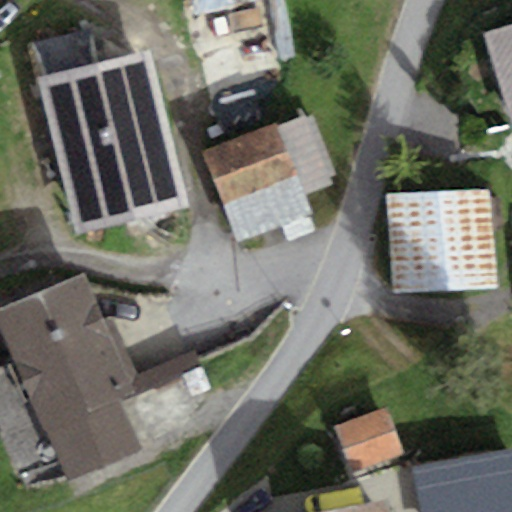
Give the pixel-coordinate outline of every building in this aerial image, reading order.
[(234,0),(194,6),(201,51),(294,38),(289,0),(234,0)] [(511,29),(466,46),(502,146),(511,141),(511,29)] [(93,31),(21,49),(73,250),(196,219),(155,58),(103,71),(93,31)] [(288,130),(205,169),(243,248),(325,210),(288,130)] [(480,191),(379,206),(394,307),(494,293),(480,191)] [(101,272),(0,315),(0,337),(68,494),(149,459),(133,422),(151,389),(101,272)] [(386,415),(332,439),(353,488),(408,464),(386,415)] [(511,511),(511,458),(420,478),(427,511),(511,511)]
